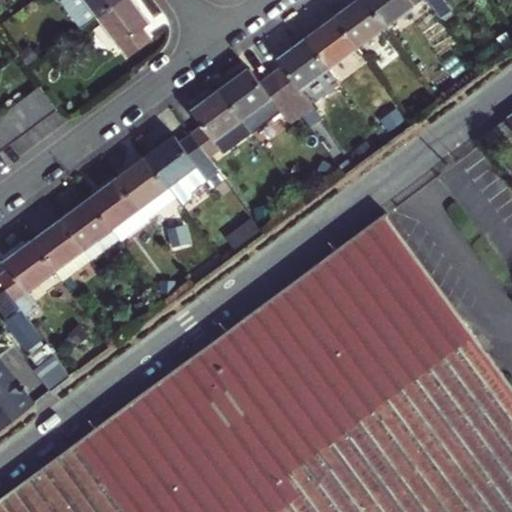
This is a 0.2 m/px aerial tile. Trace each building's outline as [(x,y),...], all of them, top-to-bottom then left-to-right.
[(84,0),(101,21),(127,0),(84,0)] [(132,0),(127,0),(101,21),(131,60),(153,43),(144,32),(152,26),(132,0)] [(388,29),(366,0),(363,0),(337,20),(360,51),(388,29)] [(366,0),(388,29),(427,0),(366,0)] [(427,0),(449,29),(462,19),(447,0),(427,0)] [(360,51),(337,20),(310,41),(333,71),(360,51)] [(333,71),(310,41),(281,63),(285,68),(275,76),(302,113),(313,104),(304,92),(333,71)] [(251,69),(223,90),(247,122),(274,101),(290,121),(302,113),(275,76),(263,86),(251,69)] [(256,134),(247,122),(223,90),(193,113),(205,128),(195,136),(212,159),(223,151),(226,156),(256,134)] [(32,100),(49,123),(60,115),(43,91),(32,100)] [(39,131),(49,123),(32,100),(21,108),(39,131)] [(27,140),(39,131),(21,108),(9,116),(27,140)] [(0,127),(16,149),(27,140),(9,116),(0,123),(0,127)] [(0,151),(4,157),(16,149),(0,127),(0,151)] [(150,159),(172,189),(198,169),(213,188),(226,178),(212,159),(195,136),(183,145),(177,139),(150,159)] [(179,198),(172,189),(150,159),(120,182),(150,220),(179,198)] [(150,220),(120,182),(93,201),(124,242),(125,243),(151,223),(150,220)] [(124,242),(93,201),(65,223),(95,263),(124,242)] [(278,478),(475,334),(384,212),(159,379),(74,442),(125,511),(274,511),(292,499),(278,478)] [(95,263),(65,223),(37,244),(60,274),(67,283),(95,263)] [(60,274),(37,244),(7,266),(12,272),(1,280),(32,322),(43,314),(30,296),(60,274)] [(44,341),(24,315),(12,324),(32,350),(44,341)] [(278,478),(292,499),(301,511),(378,511),(511,414),(511,383),(475,334),(278,478)] [(36,365),(52,387),(72,372),(56,350),(36,365)] [(15,381),(0,360),(0,432),(38,404),(27,389),(22,392),(14,382),(15,381)] [(511,511),(511,414),(378,511),(301,511),(292,499),(274,511),(511,511)] [(125,511),(74,442),(0,497),(0,511),(125,511)]
